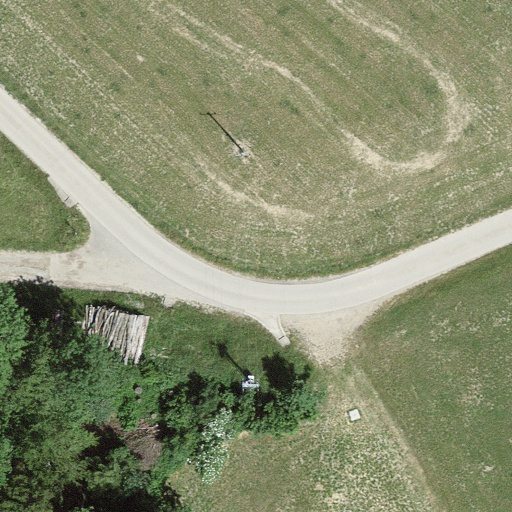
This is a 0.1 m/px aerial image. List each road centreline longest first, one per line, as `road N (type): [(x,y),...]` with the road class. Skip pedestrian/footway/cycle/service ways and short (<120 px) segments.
road 1 (unclassified): [(88,224),(328,304),(511,227)]
road 2 (unclassified): [(0,141),(88,224)]
